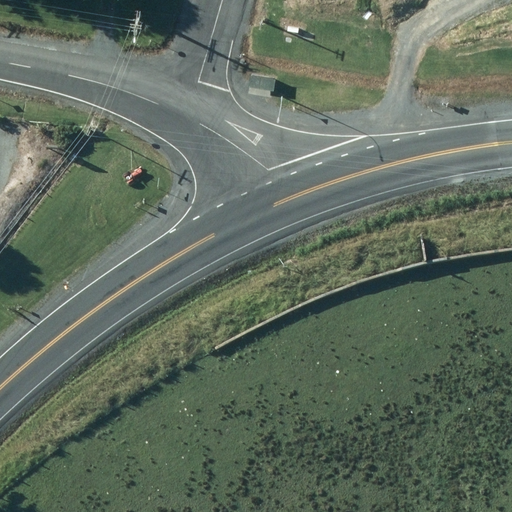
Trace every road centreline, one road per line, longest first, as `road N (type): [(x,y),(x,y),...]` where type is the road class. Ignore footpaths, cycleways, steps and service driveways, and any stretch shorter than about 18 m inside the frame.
road 1 (secondary): [(281,202),(145,275),(0,389)]
road 2 (secondary): [(511,143),(455,149),(281,202)]
road 3 (unclassified): [(187,118),(0,59)]
road 4 (unclassified): [(281,202),(266,170),(187,118)]
road 5 (unclassified): [(187,118),(221,0)]
